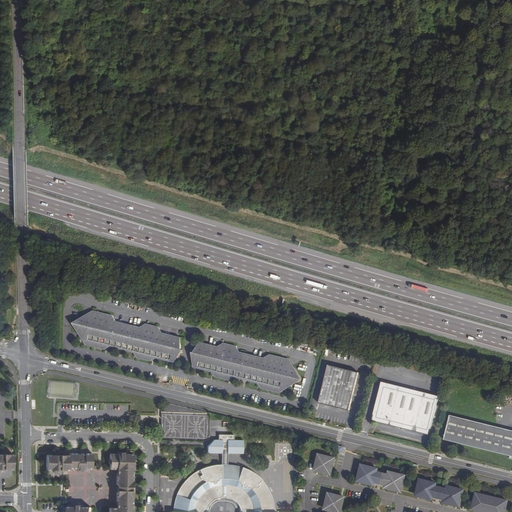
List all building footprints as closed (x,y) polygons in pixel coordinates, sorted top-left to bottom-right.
[(177,361),(185,350),(183,337),(164,332),(160,326),(149,323),(142,327),(118,321),(114,314),(98,310),(75,322),(89,345),(105,349),(111,345),(136,351),(139,358),(152,361),(158,357),(177,361)] [(281,393),(303,380),(289,359),(273,355),(267,359),(242,352),(238,346),(226,343),(220,347),(202,342),(194,353),(196,366),(214,371),(217,377),(230,380),(236,377),(260,383),(264,389),(281,393)] [(348,411),(357,373),(328,366),(319,404),(348,411)] [(430,435),(439,397),(381,383),(372,422),(430,435)] [(511,455),(511,430),(451,415),(444,439),(511,455)] [(221,453),(227,453),(243,453),(243,439),(233,439),(233,433),(218,433),(218,439),(214,439),(207,446),(207,453),(221,453)] [(77,469),(82,469),(83,470),(83,468),(91,468),(91,453),(80,453),(76,453),(77,452),(68,452),(68,454),(45,453),(45,468),(52,468),(52,470),(54,471),(59,471),(60,471),(60,468),(67,468),(67,467),(69,467),(76,467),(76,469),(77,469)] [(0,453),(0,471),(4,472),(5,472),(5,469),(13,469),(13,453),(0,453)] [(132,511),(133,508),(132,508),(132,471),(134,471),(134,462),(132,462),(132,455),(125,455),(119,455),(110,454),(110,460),(110,464),(110,470),(116,470),(116,508),(109,508),(109,511),(132,511)] [(335,459),(317,454),(313,471),(331,476),(335,459)] [(207,511),(208,511),(207,511),(206,511),(208,508),(209,507),(209,506),(210,505),(211,503),(213,502),(214,501),(215,501),(217,500),(218,499),(220,499),(221,498),(223,498),(226,498),(229,499),(231,500),(233,501),(235,502),(236,504),(237,505),(238,507),(239,508),(240,510),(241,511),(239,511),(275,511),(275,507),(274,505),(274,502),(273,499),(272,496),(271,494),(270,491),(268,489),(267,487),(266,485),(263,482),(261,479),(258,477),(257,476),(254,473),(250,471),(249,470),(246,469),(244,468),(242,467),(236,481),(234,480),(232,479),(230,479),(228,479),(227,479),(227,464),(224,464),(222,464),(221,464),(219,464),(215,465),(212,465),(209,466),(207,466),(204,467),(202,468),(199,469),(196,470),(195,471),(193,472),(191,474),(189,475),(186,478),(185,480),(182,483),(181,485),(179,489),(178,491),(177,494),(176,495),(191,502),(190,502),(190,504),(189,506),(189,507),(189,509),(189,510),(189,511),(188,511),(207,511)] [(236,481),(242,467),(239,466),(237,466),(236,465),(234,465),(232,464),(231,464),(230,464),(228,464),(227,464),(227,479),(228,479),(230,479),(232,479),(234,480),(236,481)] [(378,484),(381,472),(379,471),(379,469),(361,464),(357,482),(375,486),(375,484),(378,484)] [(387,473),(385,473),(382,485),(384,486),(384,488),(402,492),(406,475),(388,471),(387,473)] [(431,497),(434,485),(433,485),(433,482),(416,478),(411,495),(429,499),(430,497),(431,497)] [(441,487),(439,486),(436,498),(438,499),(438,501),(456,506),(460,489),(442,484),(441,487)] [(499,511),(503,499),(470,491),(466,508),(480,511),(499,511)] [(341,511),(345,497),(327,493),(323,511),(329,511),(341,511)] [(173,511),(172,511),(188,511),(189,511),(189,510),(189,509),(189,507),(189,506),(190,504),(190,502),(191,502),(176,495),(176,496),(175,498),(174,500),(174,501),(174,502),(174,503),(173,505),(173,507),(173,508),(173,510),(173,511)]
